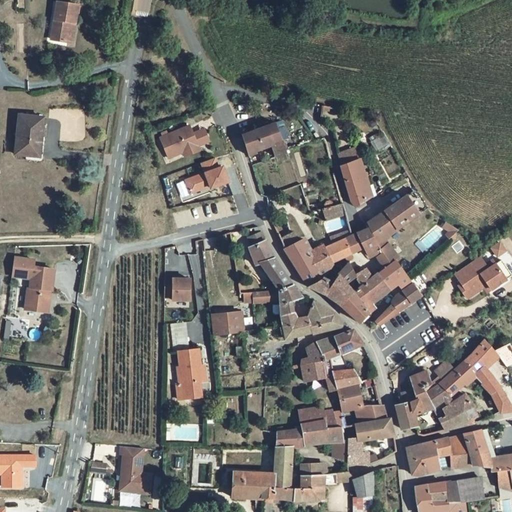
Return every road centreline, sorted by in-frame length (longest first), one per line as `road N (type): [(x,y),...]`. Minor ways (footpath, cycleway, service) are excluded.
road 1 (unclassified): [(62,511),(107,254)]
road 2 (unclassified): [(107,254),(145,0)]
road 3 (residential): [(215,83),(294,104),(320,124),(349,214)]
road 4 (residential): [(261,212),(107,254)]
road 5 (residential): [(359,325),(304,290),(261,212)]
road 6 (residential): [(261,212),(215,83)]
road 7 (residential): [(395,455),(387,387),(359,325)]
road 8 (unknown): [(91,373),(110,253)]
road 9 (residential): [(395,455),(511,426)]
